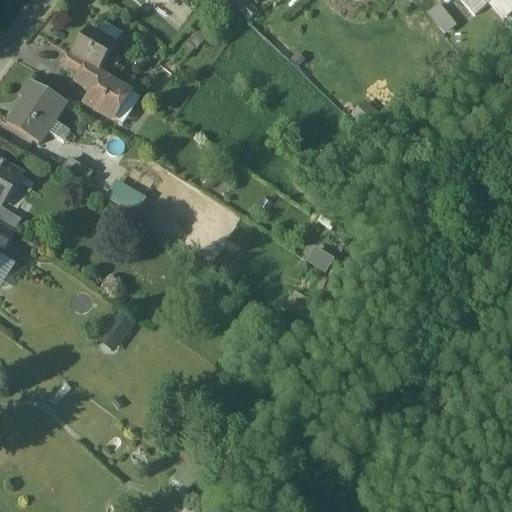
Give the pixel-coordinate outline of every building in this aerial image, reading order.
[(242,0),(224,0),(236,11),(245,2),(242,0)] [(456,27),(438,10),(431,17),(448,34),(456,27)] [(88,28),(72,52),(88,63),(99,70),(114,46),(88,28)] [(114,46),(99,70),(131,91),(146,68),(114,46)] [(72,52),(69,50),(62,61),(81,73),(88,63),(72,52)] [(99,70),(88,63),(81,73),(77,79),(90,88),(89,90),(90,92),(91,93),(85,102),(112,120),(131,92),(131,91),(99,70)] [(65,103),(30,79),(19,95),(24,98),(7,123),(38,144),(65,103)] [(353,119),(366,131),(379,115),(365,104),(353,119)] [(66,143),(72,132),(59,125),(53,135),(66,143)] [(0,205),(20,176),(0,162),(0,205)] [(108,199),(137,216),(147,201),(117,183),(108,199)] [(18,221),(0,208),(0,225),(10,233),(18,221)] [(10,233),(0,225),(0,254),(12,234),(10,233)] [(313,252),(308,268),(330,276),(335,260),(313,252)]
